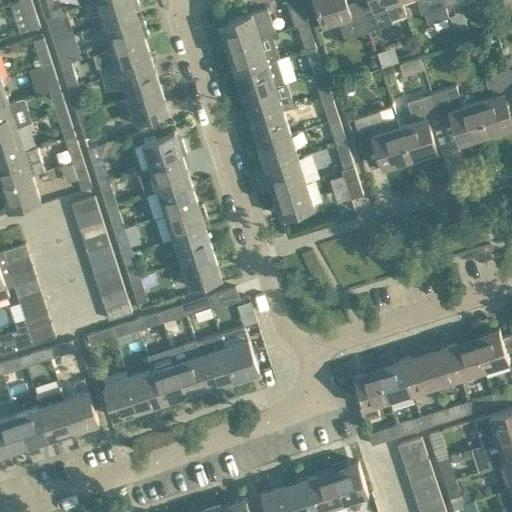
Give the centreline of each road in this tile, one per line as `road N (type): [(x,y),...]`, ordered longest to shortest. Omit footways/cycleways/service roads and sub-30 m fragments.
road 1 (residential): [(311,348),(282,321),(179,0)]
road 2 (residential): [(19,511),(288,413),(306,398),(311,348)]
road 3 (residential): [(311,348),(511,283)]
